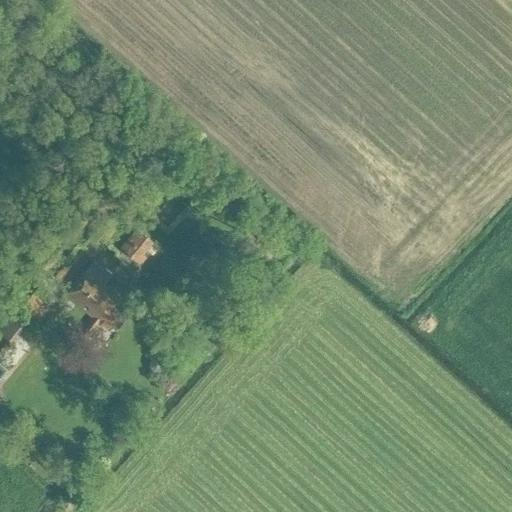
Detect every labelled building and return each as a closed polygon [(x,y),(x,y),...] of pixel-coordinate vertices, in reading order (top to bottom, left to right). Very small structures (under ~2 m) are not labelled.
[(115,229),(102,219),(92,233),(105,242),(115,229)] [(280,256),(288,249),(265,225),(258,232),(280,256)] [(141,263),(147,256),(143,253),(152,242),(137,229),(122,246),(141,263)] [(111,275),(93,260),(86,269),(84,268),(63,293),(92,317),(80,331),(87,338),(95,329),(94,328),(99,322),(108,330),(111,326),(115,330),(126,317),(111,305),(119,296),(104,284),(111,275)] [(40,322),(51,307),(32,293),(21,307),(40,322)] [(0,331),(11,341),(25,324),(9,311),(0,322),(0,331)]
